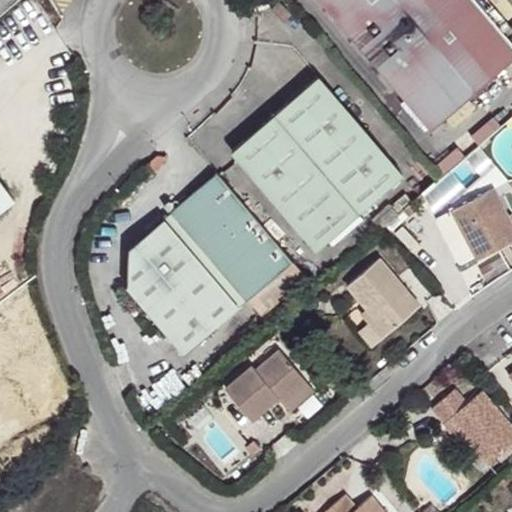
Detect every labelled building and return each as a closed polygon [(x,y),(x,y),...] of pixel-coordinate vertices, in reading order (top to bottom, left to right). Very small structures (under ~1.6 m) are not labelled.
[(511,43),(475,0),(320,0),(431,129),(511,60),(511,43)] [(403,175),(318,76),(232,151),(317,249),(403,175)] [(424,191),(436,215),(493,186),(506,179),(478,146),(424,191)] [(157,155),(147,164),(150,168),(164,156),(157,155)] [(306,276),(217,172),(128,248),(127,285),(184,353),(247,299),(261,314),(306,276)] [(0,211),(14,200),(0,181),(0,211)] [(507,213),(493,186),(436,215),(460,261),(475,253),(477,258),(511,239),(511,222),(511,221),(507,213)] [(411,202),(403,209),(408,216),(417,209),(411,202)] [(408,216),(403,209),(385,224),(391,231),(408,216)] [(381,338),(419,306),(378,258),(346,285),(365,308),(375,320),(370,325),(381,338)] [(375,320),(365,308),(360,313),(370,325),(375,320)] [(381,338),(370,325),(360,333),(371,346),(381,338)] [(252,365),(225,387),(248,416),(264,403),(267,407),(278,397),(284,403),(308,383),(279,349),(261,364),(264,367),(257,372),(255,369),(252,365)] [(308,383),(284,403),(289,410),(313,390),(308,383)] [(454,389),(432,408),(445,423),(450,419),(467,437),(489,464),(511,443),(511,426),(481,391),(467,403),(454,389)] [(264,403),(248,416),(252,419),(267,407),(264,403)] [(450,419),(445,423),(461,442),(467,437),(450,419)] [(253,441),(245,448),(252,456),(260,449),(253,441)] [(345,494),(323,511),(384,511),(370,496),(356,508),(345,494)]
